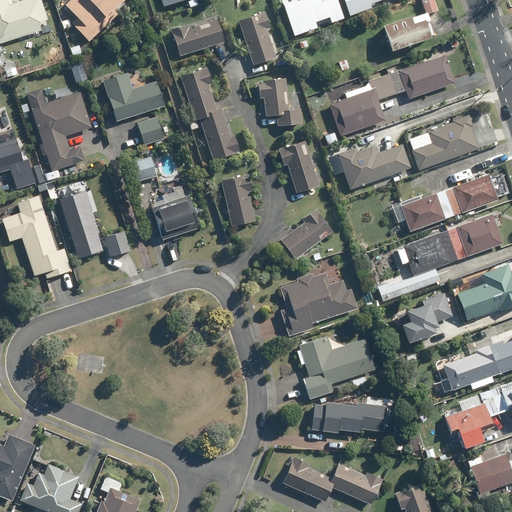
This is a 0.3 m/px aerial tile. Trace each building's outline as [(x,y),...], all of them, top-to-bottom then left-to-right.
[(5,0),(0,0),(0,41),(39,29),(36,21),(45,18),(39,0),(24,0),(7,6),(5,0)] [(76,17),(71,22),(88,40),(113,16),(109,11),(120,0),(67,0),(63,4),(76,17)] [(335,0),(340,14),(348,11),(349,14),(371,6),(369,2),(373,0),(335,0)] [(433,0),(420,0),(425,13),(437,10),(433,0)] [(265,11),(238,21),(253,65),(276,57),(267,29),(270,28),(265,11)] [(420,12),(381,24),(389,49),(428,36),(420,12)] [(339,13),(330,16),(333,25),(342,21),(339,13)] [(69,19),(61,22),(63,29),(71,27),(69,19)] [(186,24),(171,29),(180,56),(224,42),(217,19),(188,28),(186,24)] [(322,23),(316,25),(318,31),(324,29),(322,23)] [(306,40),(299,43),(301,49),(308,46),(306,40)] [(67,42),(59,45),(64,60),(73,58),(70,49),(67,42)] [(70,49),(73,58),(82,54),(79,45),(70,49)] [(442,54),(398,70),(399,72),(393,74),(392,71),(387,72),(395,93),(405,89),(408,98),(452,82),(442,54)] [(346,59),(338,62),(341,71),(349,68),(346,59)] [(14,65),(4,69),(7,78),(17,74),(14,65)] [(216,109),(208,85),(212,84),(207,68),(180,76),(193,117),(216,109)] [(125,72),(102,79),(115,120),(162,105),(154,80),(130,88),(125,72)] [(368,79),(367,80),(370,88),(346,97),(329,103),(341,135),(384,119),(377,99),(378,99),(394,93),(387,72),(368,79)] [(285,78),(258,81),(260,98),(263,97),(265,116),(277,115),(278,125),(302,123),(300,109),(289,110),(285,78)] [(40,88),(25,93),(45,154),(50,170),(83,160),(78,146),(68,149),(64,135),(90,126),(78,91),(44,102),(40,88)] [(201,123),(213,159),(239,151),(234,135),(230,137),(221,108),(216,109),(193,117),(194,120),(195,120),(197,125),(201,123)] [(465,128),(464,125),(468,123),(465,114),(452,119),(452,121),(426,130),(428,135),(430,142),(412,149),(417,166),(441,157),(474,146),(467,127),(465,128)] [(154,117),(135,123),(143,145),(153,141),(155,146),(160,145),(158,140),(161,139),(154,117)] [(334,133),(324,136),(328,145),(337,142),(334,133)] [(0,170),(8,168),(14,187),(34,181),(26,158),(21,160),(14,137),(0,141),(0,170)] [(305,141),(278,150),(283,166),(287,164),(297,193),(319,185),(305,141)] [(407,167),(400,147),(400,146),(376,154),(374,149),(370,148),(355,153),(354,149),(349,151),(338,155),(342,166),(349,188),(390,173),(407,167)] [(146,179),(156,176),(150,157),(131,162),(138,184),(147,182),(146,179)] [(488,173),(444,189),(453,214),(497,198),(488,173)] [(248,175),(221,181),(232,226),(255,221),(248,192),(252,191),(248,175)] [(400,201),(402,205),(400,205),(409,230),(453,214),(444,189),(420,198),(419,195),(400,201)] [(81,190),(57,198),(76,257),(100,250),(81,190)] [(19,213),(2,218),(9,241),(21,237),(33,276),(44,272),(46,278),(70,271),(63,249),(56,251),(38,195),(16,202),(19,213)] [(187,195),(151,206),(162,239),(198,227),(187,195)] [(302,219),(304,222),(280,240),(295,259),(333,231),(316,209),(302,219)] [(445,229),(456,258),(501,243),(490,213),(445,229)] [(445,229),(401,245),(402,248),(411,274),(455,259),(445,229)] [(124,231),(104,238),(110,256),(130,250),(124,231)] [(78,262),(74,252),(69,254),(72,264),(78,262)] [(366,252),(357,255),(362,269),(371,266),(366,252)] [(506,263),(480,273),(483,282),(456,292),(465,319),(497,307),(500,317),(511,312),(511,279),(509,273),(506,263)] [(387,282),(377,286),(382,301),(439,281),(435,269),(388,286),(387,282)] [(287,309),(280,311),(288,336),(314,328),(312,324),(358,308),(352,289),(347,291),(343,280),(330,285),(326,273),(313,277),(312,274),(296,279),(297,283),(281,288),(287,309)] [(450,316),(443,293),(420,300),(421,304),(403,310),(406,321),(398,323),(403,341),(431,333),(429,328),(435,326),(433,321),(450,316)] [(366,304),(369,313),(375,310),(372,302),(366,304)] [(511,336),(490,345),(499,373),(511,368),(511,336)] [(305,363),(309,377),(303,379),(310,399),(334,392),(331,383),(374,369),(365,339),(332,349),(328,337),(300,346),(301,350),(297,352),(301,364),(305,363)] [(420,341),(411,343),(413,350),(422,347),(420,341)] [(476,353),(442,365),(447,378),(451,389),(499,372),(490,345),(475,350),(476,353)] [(363,376),(352,380),(355,388),(366,384),(363,376)] [(506,407),(511,405),(511,385),(500,390),(506,407)] [(497,387),(480,393),(488,416),(506,409),(501,394),(499,394),(497,387)] [(356,406),(330,403),(331,398),(326,397),(325,406),(314,405),(311,430),(338,433),(338,429),(359,432),(360,429),(383,431),(386,406),(357,402),(356,406)] [(491,426),(482,402),(460,410),(444,416),(450,433),(457,430),(462,445),(482,439),(479,430),(491,426)] [(0,495),(12,501),(35,445),(8,434),(3,447),(0,445),(0,495)] [(432,448),(421,452),(425,462),(435,458),(432,448)] [(511,460),(507,462),(505,455),(482,463),(480,457),(469,461),(480,494),(477,495),(478,499),(490,495),(489,490),(511,482),(511,460)] [(307,467),(309,464),(294,457),(282,483),(322,501),(331,479),(307,467)] [(26,482),(18,500),(47,511),(78,511),(82,504),(69,499),(79,477),(48,464),(43,475),(38,473),(33,486),(26,482)] [(331,479),(322,501),(324,502),(331,487),(371,505),(382,480),(366,473),(365,476),(338,464),(331,479)] [(132,511),(138,499),(117,490),(119,484),(118,481),(107,476),(103,478),(98,489),(106,492),(102,501),(100,500),(94,511),(132,511)] [(431,511),(421,485),(395,494),(401,509),(404,508),(405,511),(431,511)]
